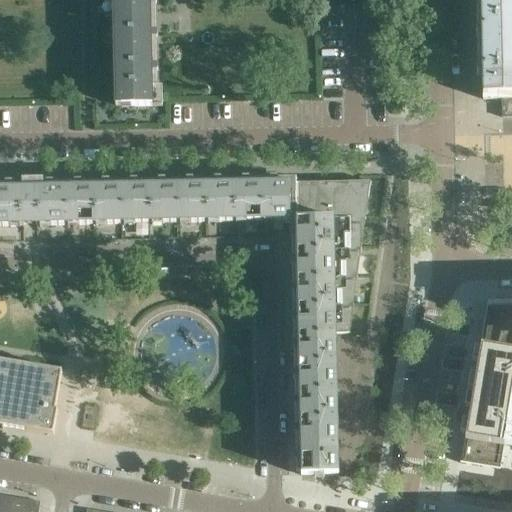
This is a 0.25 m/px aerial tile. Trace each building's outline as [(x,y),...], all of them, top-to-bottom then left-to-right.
[(117,0),(118,13),(113,13),(114,16),(114,33),(118,33),(118,47),(114,47),(114,50),(115,66),(119,66),(119,80),(115,80),(115,107),(121,107),(131,107),(152,106),(152,105),(152,82),(150,16),(150,0),(117,0)] [(511,19),(511,0),(480,0),(481,20),(511,19)] [(511,59),(511,19),(481,20),(482,60),(511,59)] [(511,99),(511,59),(482,60),(483,98),(483,100),(502,99),(511,99)] [(511,99),(502,99),(502,118),(511,117),(511,99)] [(366,220),(365,183),(366,183),(366,178),(335,179),(335,184),(328,184),(328,179),(297,179),(296,179),(296,184),(289,184),(289,220),(333,219),(333,220),(366,220)] [(289,221),(289,220),(289,184),(261,185),(261,221),(289,221)] [(233,222),(233,185),(205,186),(205,223),(233,222)] [(261,221),(261,185),(233,185),(233,222),(261,221)] [(177,223),(177,186),(149,187),(149,224),(177,223)] [(205,223),(205,186),(177,186),(177,223),(205,223)] [(149,224),(149,187),(121,188),(121,224),(149,224)] [(93,225),(93,188),(65,189),(65,225),(93,225)] [(121,224),(121,188),(93,188),(93,225),(121,224)] [(65,225),(65,189),(36,189),(36,197),(37,221),(36,221),(36,226),(65,225)] [(23,222),(22,198),(22,190),(0,190),(0,226),(24,226),(23,222)] [(37,221),(36,197),(22,198),(23,222),(36,221),(37,221)] [(335,334),(333,237),(333,220),(333,219),(289,220),(289,221),(290,221),(290,233),(296,233),(301,447),(313,446),(325,446),(337,446),(335,334)] [(462,454),(460,463),(466,464),(466,463),(472,464),(472,465),(478,466),(478,465),(494,468),(494,469),(500,470),(511,395),(511,306),(488,307),(481,347),(479,347),(479,351),(480,351),(477,368),(476,368),(475,374),(476,374),(473,391),(472,391),(471,396),(472,396),(469,413),(468,413),(467,419),(468,419),(466,436),(465,436),(464,440),(465,440),(463,454),(462,454)] [(55,411),(62,372),(26,366),(25,366),(19,365),(8,363),(3,362),(1,362),(0,361),(0,426),(2,427),(4,427),(53,436),(56,420),(52,419),(53,412),(55,412),(55,411)] [(314,475),(313,446),(301,447),(301,476),(314,475)] [(326,475),(325,446),(313,446),(314,475),(326,475)] [(338,475),(337,446),(325,446),(326,475),(338,475)] [(38,511),(40,503),(0,495),(0,511),(38,511)]
